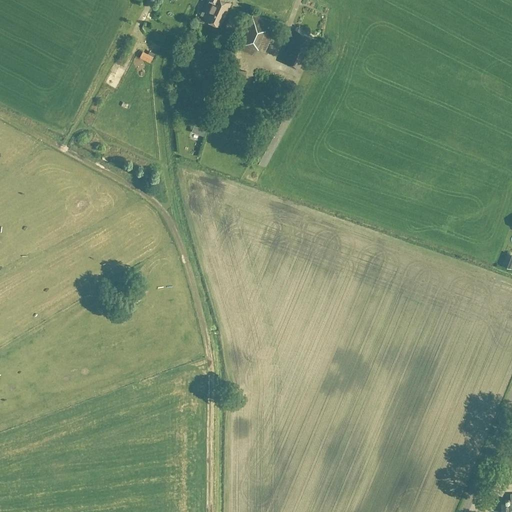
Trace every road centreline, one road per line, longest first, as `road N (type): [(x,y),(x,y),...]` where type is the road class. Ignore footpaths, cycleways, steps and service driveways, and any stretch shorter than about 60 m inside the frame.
road 1 (track): [(0,116),(164,208),(205,336),(211,511)]
road 2 (unclassified): [(465,511),(511,398)]
